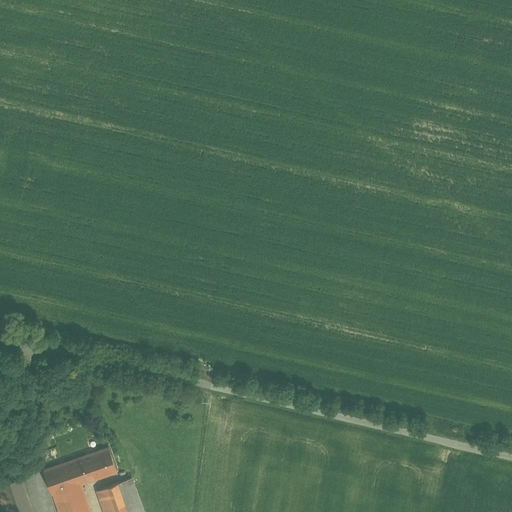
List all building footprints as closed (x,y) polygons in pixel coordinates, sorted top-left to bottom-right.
[(95,418),(63,429),(71,452),(103,441),(95,418)] [(61,429),(32,439),(55,511),(64,511),(85,505),(61,429)] [(0,495),(19,489),(5,447),(0,449),(0,495)] [(135,491),(115,447),(89,458),(108,503),(135,491)] [(28,511),(20,490),(0,498),(0,506),(2,511),(28,511)]
